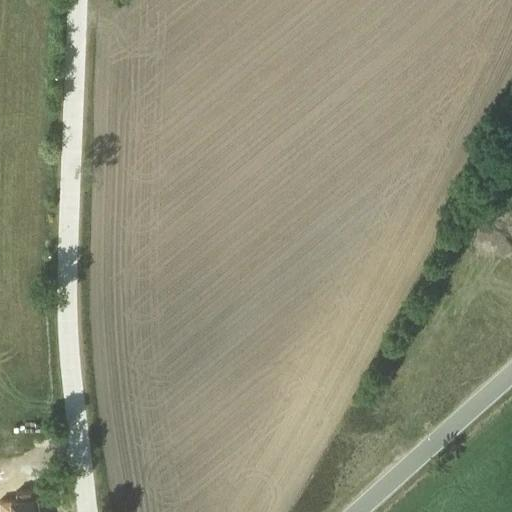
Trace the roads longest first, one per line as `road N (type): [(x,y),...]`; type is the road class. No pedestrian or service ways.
road 1 (unclassified): [(86,511),(67,319),(76,0)]
road 2 (unclassified): [(511,375),(360,511)]
